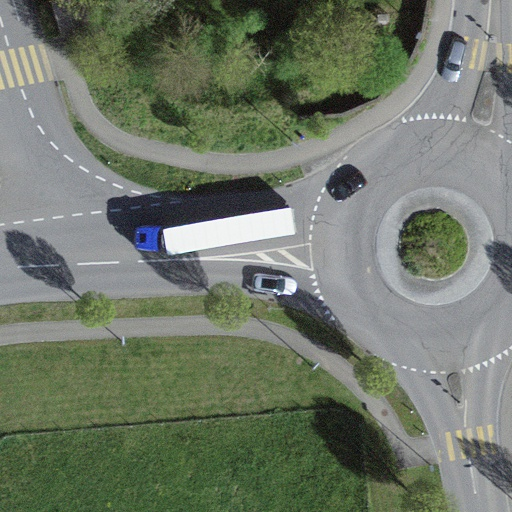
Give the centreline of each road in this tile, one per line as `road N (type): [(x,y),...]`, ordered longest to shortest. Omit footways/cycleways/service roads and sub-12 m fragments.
road 1 (unclassified): [(0,267),(341,257)]
road 2 (tertiary): [(471,161),(444,154),(387,166),(351,204),(341,257)]
road 3 (tertiary): [(452,337),(481,511)]
road 4 (tertiary): [(490,0),(489,90),(471,161)]
road 5 (tertiary): [(341,257),(367,311),(421,338),(452,337)]
